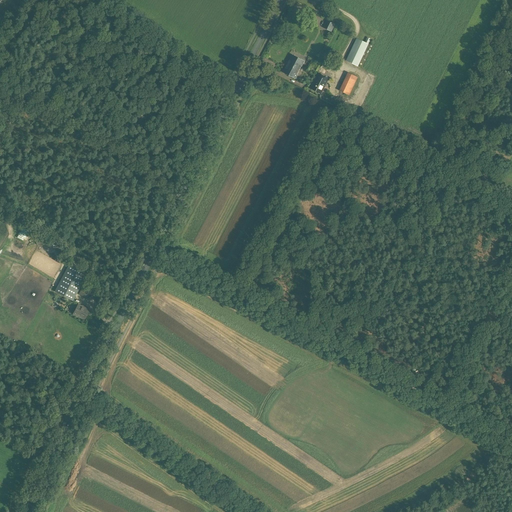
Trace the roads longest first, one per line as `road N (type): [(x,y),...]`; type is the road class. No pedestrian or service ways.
road 1 (primary): [(21,511),(280,0)]
road 2 (track): [(181,196),(34,100),(10,101),(0,135)]
road 3 (track): [(111,325),(77,255),(8,205),(0,209)]
road 4 (track): [(442,163),(511,25)]
